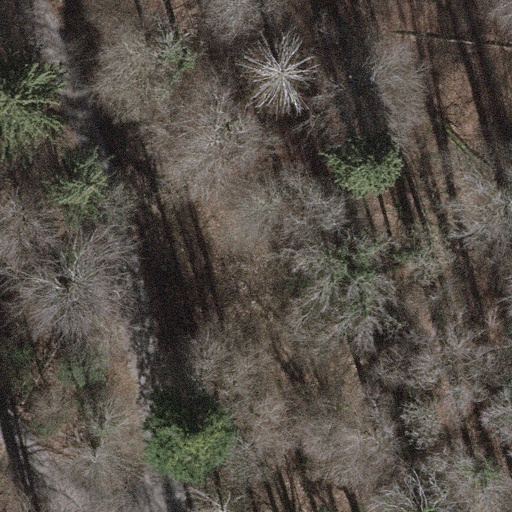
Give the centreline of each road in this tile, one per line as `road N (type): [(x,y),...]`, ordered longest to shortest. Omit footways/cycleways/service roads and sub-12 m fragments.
road 1 (track): [(31,0),(107,133),(149,511)]
road 2 (track): [(0,434),(96,511)]
